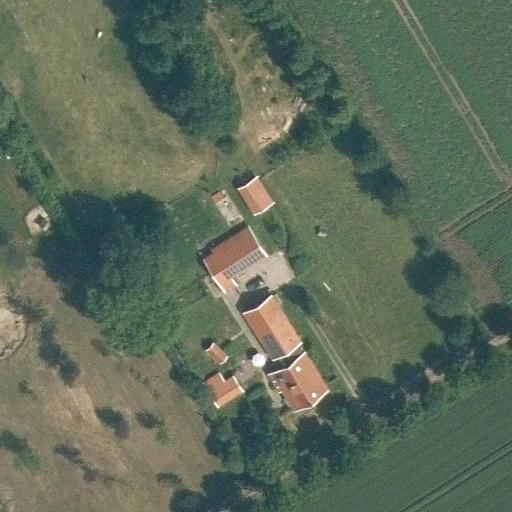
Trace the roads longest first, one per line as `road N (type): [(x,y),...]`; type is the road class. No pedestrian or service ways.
road 1 (unclassified): [(218,511),(366,417)]
road 2 (track): [(366,417),(511,324)]
